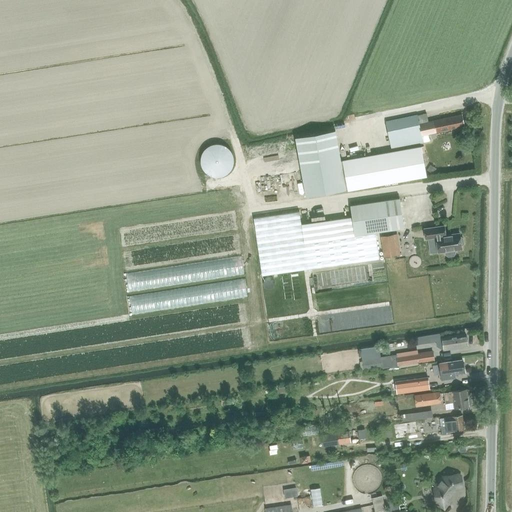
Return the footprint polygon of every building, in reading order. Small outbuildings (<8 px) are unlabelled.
[(392,149),(340,158),(345,187),(424,174),(419,143),(430,141),(429,133),(465,125),(463,114),(420,123),(418,115),(386,122),(392,149)] [(345,189),(345,187),(340,158),(335,130),(297,136),(307,195),(345,189)] [(234,161),(233,158),(232,155),(231,152),(229,150),(227,149),(224,147),(221,147),(218,147),(215,147),(213,148),(210,150),(208,151),(207,154),(206,156),(205,159),(205,161),(205,164),(206,167),(208,170),(210,172),(212,173),(215,175),(218,175),(221,175),(225,174),(227,173),(230,171),(233,167),(233,164),(234,161)] [(430,165),(427,169),(433,173),(436,168),(430,165)] [(299,211),(254,218),(262,276),(338,265),(379,259),(375,232),(404,228),(399,198),(350,205),(352,217),(301,224),(299,211)] [(444,226),(424,229),(426,239),(427,239),(429,253),(438,252),(438,253),(445,252),(446,255),(448,256),(454,256),(455,253),(455,250),(462,249),(461,246),(464,243),(463,239),(460,236),(460,233),(445,235),(444,226)] [(396,235),(382,237),(385,254),(385,258),(399,256),(398,251),(396,235)] [(443,337),(445,349),(468,345),(466,333),(443,337)] [(416,354),(396,357),(398,366),(418,363),(434,360),(432,351),(416,354)] [(361,362),(359,362),(361,370),(381,367),(380,358),(361,360),(361,362)] [(463,360),(438,364),(441,378),(455,376),(455,374),(464,373),(463,360)] [(427,376),(395,381),(397,393),(429,388),(427,376)] [(470,393),(468,393),(467,387),(452,390),(444,392),(446,402),(454,401),(455,407),(470,404),(470,403),(471,402),(472,401),(471,394),(470,393)] [(439,392),(414,396),(416,408),(441,404),(439,392)] [(424,411),(401,414),(402,421),(425,418),(424,411)] [(462,415),(440,418),(442,435),(447,434),(456,433),(464,432),(462,415)] [(416,420),(394,424),(396,438),(408,436),(407,432),(418,430),(416,420)] [(297,426),(298,435),(315,432),(314,424),(297,426)] [(337,433),(320,436),(322,447),(339,444),(337,433)] [(443,476),(435,487),(437,503),(439,504),(441,504),(441,506),(443,506),(444,507),(446,506),(448,505),(447,503),(449,503),(450,501),(449,489),(461,487),(462,486),(460,475),(459,474),(443,476)] [(296,487),(284,489),(286,496),(297,494),(296,487)] [(399,511),(397,495),(387,497),(389,511),(399,511)]
